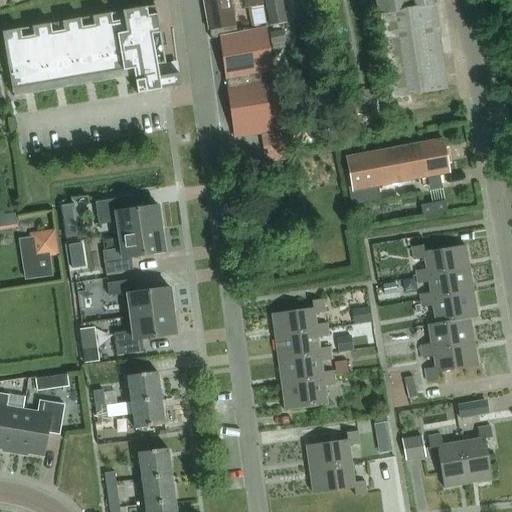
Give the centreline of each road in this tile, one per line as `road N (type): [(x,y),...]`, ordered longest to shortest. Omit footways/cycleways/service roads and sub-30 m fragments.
road 1 (unclassified): [(257,511),(188,0)]
road 2 (unclassified): [(495,203),(459,0)]
